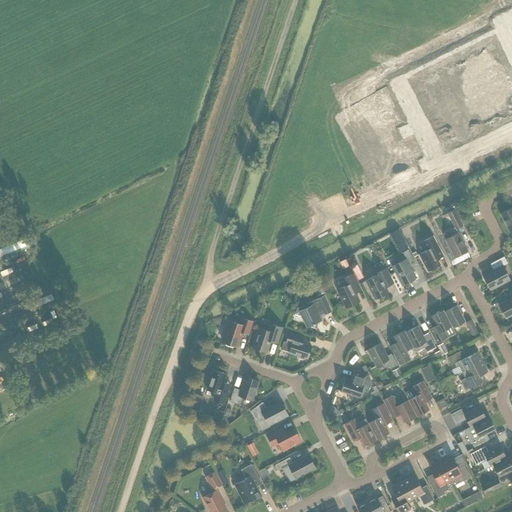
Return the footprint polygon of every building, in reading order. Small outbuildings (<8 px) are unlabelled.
[(511,208),(500,214),(509,232),(511,230),(511,208)] [(467,251),(456,229),(463,226),(454,210),(447,214),(455,228),(450,230),(453,235),(445,239),(455,257),(467,251)] [(401,233),(391,238),(398,251),(408,246),(401,233)] [(427,250),(419,254),(428,271),(440,265),(437,259),(443,256),(440,251),(433,236),(423,241),(427,250)] [(416,278),(409,265),(415,263),(408,250),(403,253),(406,260),(392,267),(402,285),(416,278)] [(502,267),(507,264),(504,257),(492,263),(496,269),(483,276),(491,290),(509,280),(502,267)] [(351,267),(355,275),(361,272),(358,266),(357,264),(351,267)] [(385,286),(393,282),(386,268),(378,272),(379,274),(365,281),(375,299),(388,292),(385,286)] [(355,292),(360,289),(353,274),(343,279),(346,286),(337,290),(346,308),(359,302),(355,292)] [(323,293),(320,285),(314,288),(317,295),(323,293)] [(37,305),(55,298),(52,291),(34,298),(37,305)] [(511,313),(511,292),(510,293),(511,298),(511,299),(499,306),(505,317),(511,313)] [(331,312),(323,296),(318,299),(317,298),(307,303),(307,306),(301,309),(297,308),(295,314),(301,316),(306,327),(309,326),(313,327),(314,325),(315,323),(321,320),(319,316),(324,313),(325,314),(331,312)] [(456,306),(445,312),(453,328),(465,322),(456,306)] [(443,311),(431,317),(435,325),(429,328),(437,343),(448,337),(444,330),(451,327),(443,311)] [(241,325),(229,321),(222,341),(237,346),(242,332),(248,334),(252,322),(243,319),(241,325)] [(472,336),(478,333),(471,320),(466,323),(472,336)] [(277,341),(282,328),(269,323),(267,330),(259,328),(252,347),(266,352),(271,339),(277,341)] [(418,326),(406,332),(414,348),(426,342),(418,326)] [(395,342),(390,345),(400,365),(410,359),(405,351),(412,347),(404,331),(392,337),(395,342)] [(303,337),(289,333),(286,342),(283,341),(281,349),(289,351),(289,353),(298,356),(299,357),(304,359),(305,358),(307,359),(311,346),(301,343),(303,337)] [(443,342),(437,346),(441,354),(442,355),(447,352),(443,342)] [(383,363),(386,368),(391,366),(392,367),(397,364),(391,354),(386,356),(380,344),(364,352),(364,353),(368,350),(377,366),(383,363)] [(458,366),(462,372),(483,362),(478,351),(465,358),(462,351),(448,358),(452,365),(454,364),(456,367),(458,366)] [(480,376),(488,372),(483,362),(462,372),(465,378),(460,380),(465,391),(483,382),(480,376)] [(428,366),(420,370),(423,375),(425,374),(428,373),(431,371),(428,366)] [(402,376),(398,368),(392,371),(396,379),(402,376)] [(224,404),(231,384),(224,382),(226,375),(213,370),(206,390),(215,393),(213,400),(224,404)] [(345,379),(341,391),(359,397),(361,390),(368,393),(371,382),(368,376),(354,371),(351,381),(345,379)] [(240,405),(243,397),(253,400),(259,382),(245,377),(240,390),(234,388),(230,401),(240,405)] [(417,416),(429,410),(424,401),(431,398),(423,381),(412,387),(414,397),(409,400),(417,416)] [(389,392),(386,386),(379,390),(382,396),(389,392)] [(198,407),(199,403),(202,403),(204,393),(196,391),(192,405),(198,407)] [(391,396),(383,400),(392,418),(400,414),(404,423),(416,416),(407,401),(401,404),(399,398),(391,396)] [(438,403),(441,408),(446,406),(444,400),(438,403)] [(262,402),(250,411),(256,422),(265,417),(269,425),(288,416),(280,401),(266,408),(262,402)] [(384,425),(392,421),(383,404),(371,410),(375,420),(369,423),(377,439),(389,433),(384,425)] [(461,409),(450,415),(456,425),(466,419),(470,426),(486,418),(480,406),(464,414),(461,409)] [(224,414),(230,416),(232,409),(226,407),(224,414)] [(215,409),(212,417),(222,420),(224,412),(220,410),(218,410),(215,409)] [(495,430),(489,418),(465,430),(474,447),(486,441),(483,436),(495,430)] [(354,419),(344,424),(353,441),(360,437),(364,446),(376,440),(368,424),(365,419),(357,424),(354,419)] [(301,441),(295,429),(287,433),(284,427),(267,436),(272,446),(279,443),(283,451),(301,441)] [(253,443),(247,446),(252,457),(258,453),(253,443)] [(459,447),(462,454),(467,452),(464,445),(459,447)] [(500,446),(488,452),(485,447),(470,454),(476,465),(487,459),(490,466),(506,457),(500,446)] [(289,458),(275,465),(278,471),(282,468),(289,481),(295,478),(315,468),(308,455),(307,455),(308,456),(298,462),(297,461),(292,463),(289,458)] [(451,456),(440,462),(450,480),(454,486),(470,477),(464,466),(458,469),(451,456)] [(493,465),(499,477),(511,470),(511,463),(509,457),(493,465)] [(445,483),(450,480),(440,462),(429,467),(436,481),(430,484),(436,495),(443,492),(442,492),(448,489),(445,483)] [(244,500),(246,503),(259,496),(253,484),(260,480),(251,464),(238,471),(243,480),(232,486),(233,486),(235,485),(238,490),(239,490),(244,500),(241,502),(244,500)] [(268,476),(265,471),(260,473),(263,479),(268,476)] [(209,484),(212,483),(215,488),(222,485),(215,472),(206,477),(209,484)] [(421,488),(414,476),(403,481),(412,498),(418,495),(424,505),(434,500),(426,485),(421,488)] [(485,494),(501,485),(498,479),(482,487),(485,494)] [(406,502),(412,498),(403,481),(392,487),(396,494),(391,497),(398,511),(404,511),(410,509),(406,502)] [(224,511),(227,511),(217,491),(203,498),(209,511),(224,511)] [(475,493),(472,495),(476,501),(483,498),(479,491),(476,492),(475,493)] [(376,496),(366,501),(369,507),(371,511),(390,511),(388,506),(386,508),(384,509),(383,509),(377,499),(377,498),(376,496)] [(463,506),(460,500),(454,503),(457,509),(463,506)] [(361,504),(356,506),(359,511),(371,511),(369,507),(366,501),(361,504)]
